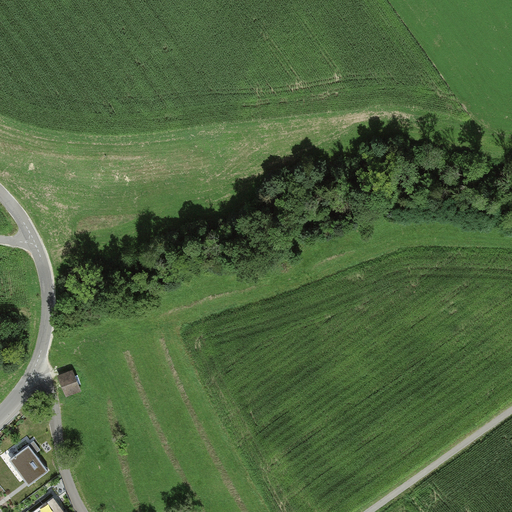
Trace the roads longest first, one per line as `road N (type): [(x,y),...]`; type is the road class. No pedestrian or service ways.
road 1 (unclassified): [(511,408),(370,511)]
road 2 (unclassified): [(42,356),(80,511)]
road 3 (unclassified): [(42,356),(52,303),(31,238)]
